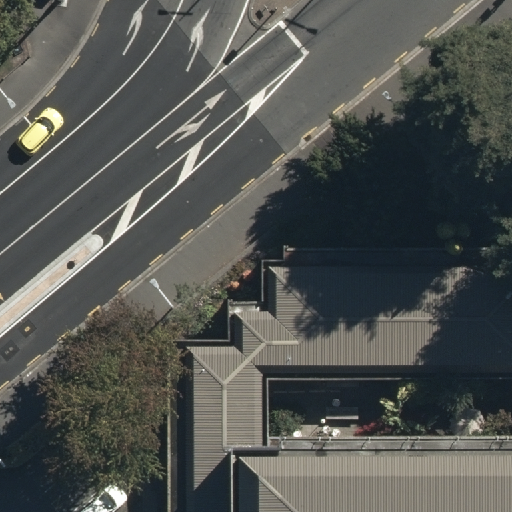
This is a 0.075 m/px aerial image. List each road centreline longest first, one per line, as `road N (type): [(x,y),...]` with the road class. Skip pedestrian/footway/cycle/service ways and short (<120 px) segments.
road 1 (secondary): [(0,269),(165,170),(370,0)]
road 2 (secondary): [(0,223),(84,119),(156,52),(184,0)]
